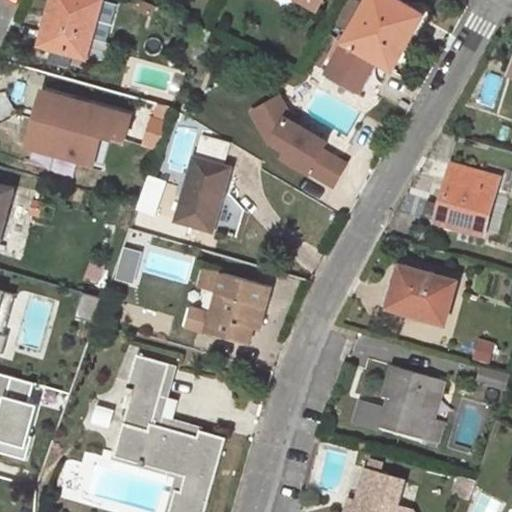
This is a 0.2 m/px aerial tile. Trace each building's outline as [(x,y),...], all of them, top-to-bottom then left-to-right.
[(102,0),(53,0),(41,45),(86,58),(92,38),(102,0)] [(104,42),(114,3),(104,0),(102,0),(92,38),(104,42)] [(321,0),(303,0),(317,8),(321,0)] [(414,10),(396,0),(367,0),(346,37),(333,60),(326,72),(358,90),(375,60),(392,70),(409,40),(400,35),(414,10)] [(423,15),(414,10),(400,35),(409,40),(423,15)] [(333,60),(346,37),(340,34),(327,57),(333,60)] [(104,42),(92,38),(86,58),(98,61),(104,42)] [(74,75),(80,77),(82,71),(75,69),(74,75)] [(38,148),(54,95),(44,93),(29,146),(38,148)] [(294,120),(279,94),(247,111),(266,142),(282,114),(294,120)] [(132,117),(54,95),(38,148),(95,164),(104,166),(111,137),(125,140),(132,117)] [(326,138),(294,120),(282,114),(266,142),(281,150),(277,158),(307,174),(322,147),(326,138)] [(202,135),(195,159),(177,220),(212,230),(230,168),(224,166),(230,144),(202,135)] [(348,161),(322,147),(307,174),(333,189),(348,161)] [(498,177),(452,164),(444,197),(448,199),(447,204),(442,203),(437,222),(482,234),(498,177)] [(0,234),(13,189),(0,185),(0,234)] [(82,279),(99,284),(110,253),(94,247),(82,279)] [(132,271),(137,255),(127,252),(121,269),(132,271)] [(457,282),(401,265),(389,307),(445,323),(457,282)] [(273,288),(222,273),(206,332),(249,343),(253,327),(259,305),(268,307),(273,288)] [(268,307),(259,305),(253,327),(262,329),(268,307)] [(199,436),(154,423),(171,363),(138,354),(128,390),(134,391),(115,456),(186,476),(182,491),(177,489),(170,511),(205,511),(227,437),(200,429),(199,436)] [(165,415),(179,365),(171,363),(154,423),(199,436),(200,429),(201,426),(165,415)] [(444,380),(391,364),(382,395),(388,397),(385,407),(379,427),(439,443),(445,423),(428,418),(431,408),(425,406),(430,390),(435,391),(440,393),(444,380)] [(510,375),(481,367),(477,382),(506,390),(510,375)] [(435,391),(430,390),(425,406),(431,408),(435,391)] [(379,427),(385,407),(359,400),(352,423),(378,431),(379,427)] [(399,511),(396,511),(398,504),(406,479),(366,467),(359,491),(365,492),(362,502),(358,511),(399,511)] [(476,480),(461,476),(455,495),(470,500),(476,480)] [(358,511),(362,502),(349,498),(344,511),(358,511)]
